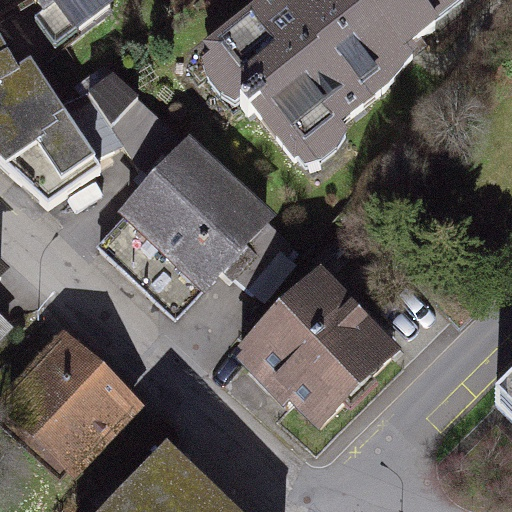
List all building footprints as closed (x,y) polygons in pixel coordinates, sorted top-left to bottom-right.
[(32,0),(73,50),(87,39),(95,48),(132,18),(125,9),(135,0),(32,0)] [(510,0),(252,0),(200,45),(312,173),(510,0)] [(41,92),(0,28),(0,164),(63,225),(116,189),(53,84),(41,92)] [(122,140),(154,125),(128,72),(96,87),(122,140)] [(224,319),(291,238),(201,165),(134,246),(224,319)] [(0,321),(31,290),(0,260),(0,321)] [(418,374),(338,293),(250,381),(331,461),(418,374)] [(84,500),(160,422),(86,351),(10,429),(84,500)] [(234,511),(191,471),(152,511),(234,511)]
